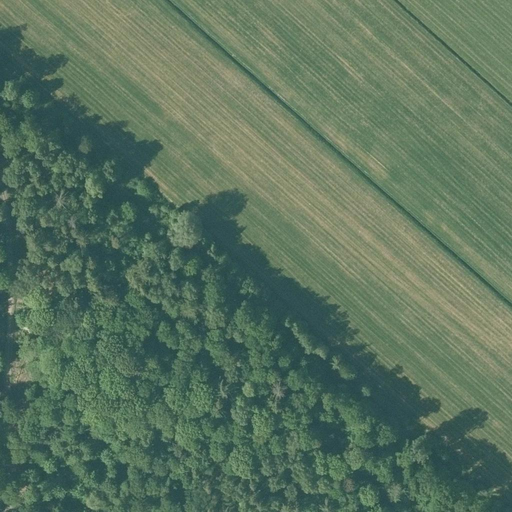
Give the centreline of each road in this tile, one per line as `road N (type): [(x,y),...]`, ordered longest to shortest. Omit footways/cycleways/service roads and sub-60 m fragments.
road 1 (track): [(0,71),(495,511)]
road 2 (track): [(0,192),(7,290),(0,453)]
